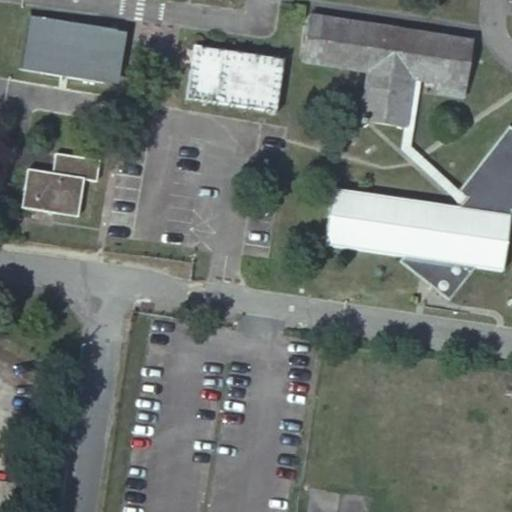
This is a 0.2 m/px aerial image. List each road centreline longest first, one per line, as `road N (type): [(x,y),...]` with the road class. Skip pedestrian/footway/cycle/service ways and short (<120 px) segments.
road 1 (unclassified): [(109,283),(76,511)]
road 2 (unknown): [(226,302),(196,342),(159,511)]
road 3 (unknown): [(250,511),(287,311)]
